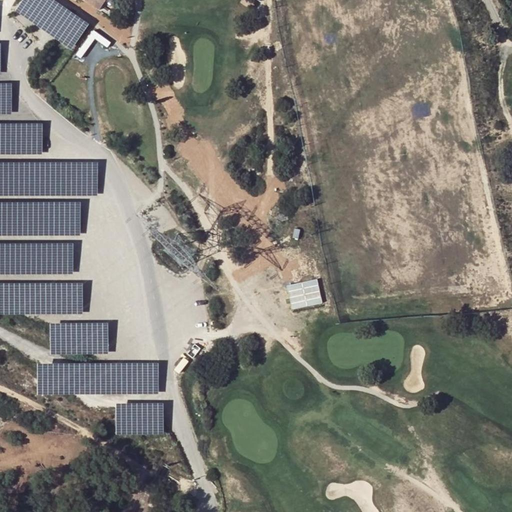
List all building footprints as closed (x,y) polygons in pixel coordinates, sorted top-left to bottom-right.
[(81,0),(100,11),(107,0),(81,0)] [(248,0),(243,0),(241,3),(252,10),(256,5),(248,0)] [(72,204),(72,232),(82,232),(81,204),(72,204)] [(295,229),(293,239),(299,240),(301,230),(295,229)] [(293,308),(324,303),(320,279),(290,283),(293,308)] [(174,369),(179,373),(189,362),(184,358),(174,369)]
